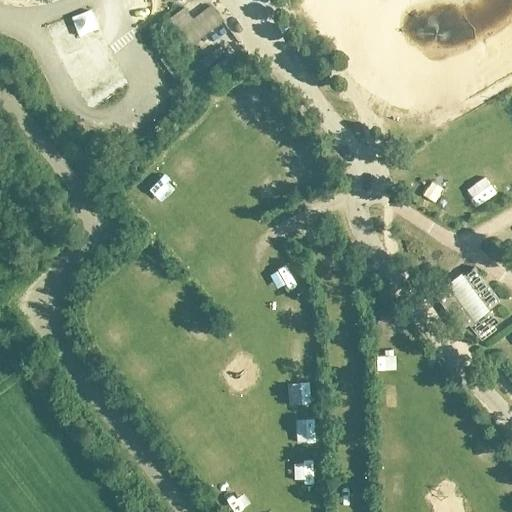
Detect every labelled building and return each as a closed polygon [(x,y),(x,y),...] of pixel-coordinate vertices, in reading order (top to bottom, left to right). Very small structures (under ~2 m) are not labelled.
[(183,10),(167,22),(188,50),(220,25),(207,9),(204,11),(192,21),(183,10)] [(166,57),(155,60),(161,80),(172,77),(166,57)] [(195,136),(201,146),(218,136),(212,126),(195,136)] [(299,142),(282,151),(297,180),(314,170),(299,142)] [(261,196),(277,187),(267,170),(251,179),(261,196)] [(193,231),(176,241),(185,257),(202,247),(193,231)] [(143,272),(162,269),(159,249),(140,252),(143,272)] [(499,304),(474,269),(461,279),(463,281),(448,292),(447,289),(434,298),(459,333),(467,328),(476,340),(496,325),(487,313),(499,304)] [(163,308),(187,292),(177,277),(153,292),(163,308)] [(302,289),(290,291),(296,314),(308,311),(302,289)] [(177,323),(189,342),(214,327),(202,308),(177,323)] [(310,385),(295,382),(293,393),(308,396),(310,385)]
